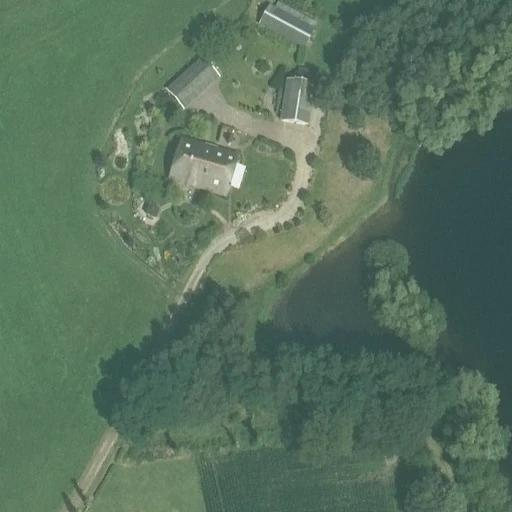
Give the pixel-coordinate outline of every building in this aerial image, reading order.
[(258,25),(304,48),(313,29),(268,6),(258,25)] [(163,91),(180,108),(214,74),(197,57),(163,91)] [(281,122),(307,126),(313,85),(287,81),(281,122)] [(240,104),(256,116),(267,100),(251,88),(240,104)] [(237,155),(180,139),(169,180),(226,196),(237,155)] [(144,214),(156,219),(158,213),(155,206),(149,203),(144,214)]
